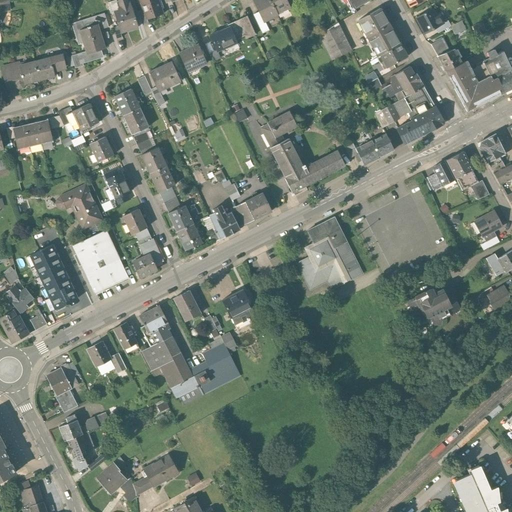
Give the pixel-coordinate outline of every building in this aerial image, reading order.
[(117,0),(118,5),(110,7),(120,33),(140,27),(130,0),(117,0)] [(161,0),(139,0),(147,21),(166,14),(161,0)] [(277,15),(276,13),(270,0),(251,0),(262,22),(277,15)] [(289,7),(285,0),(270,0),(276,13),(289,7)] [(8,3),(0,3),(0,11),(10,11),(8,3)] [(400,42),(380,5),(355,19),(375,56),(400,42)] [(435,5),(413,16),(423,35),(445,23),(435,5)] [(72,57),(66,59),(69,67),(75,65),(76,68),(84,66),(84,63),(104,57),(102,49),(107,47),(101,28),(109,26),(105,13),(72,23),(78,45),(83,43),(85,51),(71,55),(72,57)] [(245,17),(228,24),(234,39),(244,36),(245,39),(253,35),(245,17)] [(351,49),(338,22),(317,32),(330,59),(351,49)] [(475,26),(478,33),(487,30),(485,23),(475,26)] [(234,39),(228,24),(206,33),(210,41),(204,44),(207,53),(214,50),(215,53),(236,44),(234,39)] [(205,62),(196,42),(176,51),(185,71),(205,62)] [(407,54),(400,42),(375,56),(382,68),(407,54)] [(461,61),(454,46),(436,55),(444,70),(461,61)] [(50,56),(54,71),(67,68),(63,52),(50,56)] [(50,56),(20,64),(26,85),(56,77),(54,71),(50,56)] [(466,58),(461,61),(444,70),(454,90),(465,111),(504,91),(496,75),(492,77),(489,72),(476,79),(466,58)] [(179,81),(169,60),(146,70),(154,87),(156,91),(159,90),(179,81)] [(19,61),(0,66),(0,69),(6,91),(26,86),(26,85),(20,64),(19,61)] [(422,86),(409,63),(391,73),(404,96),(422,86)] [(511,66),(496,75),(504,91),(511,87),(511,66)] [(163,98),(159,90),(156,91),(154,87),(151,89),(144,75),(136,79),(148,105),(163,98)] [(435,104),(422,86),(404,96),(403,97),(411,113),(414,116),(435,104)] [(110,96),(119,115),(137,106),(128,87),(110,96)] [(403,97),(373,112),(381,128),(411,113),(403,97)] [(100,121),(91,102),(66,114),(70,123),(76,120),(81,130),(100,121)] [(414,116),(423,133),(445,121),(435,104),(414,116)] [(146,126),(137,106),(119,115),(128,134),(146,126)] [(288,109),(264,121),(272,138),(297,127),(288,109)] [(423,133),(414,116),(393,128),(403,145),(423,133)] [(36,121),(41,144),(53,141),(48,118),(36,121)] [(36,121),(24,124),(29,146),(41,144),(36,121)] [(29,146),(24,124),(13,127),(18,149),(29,146)] [(495,132),(475,142),(486,163),(505,153),(495,132)] [(76,146),(87,142),(84,135),(73,140),(76,146)] [(114,154),(106,135),(90,143),(98,161),(114,154)] [(386,135),(371,143),(379,158),(394,150),(386,135)] [(289,139),(268,150),(290,194),(344,166),(335,148),(302,165),(289,139)] [(364,166),(379,158),(371,143),(356,151),(364,166)] [(164,164),(155,146),(137,154),(146,173),(164,164)] [(473,170),(463,150),(445,159),(455,179),(473,170)] [(455,179),(445,159),(430,167),(433,173),(425,177),(433,191),(455,179)] [(133,190),(120,163),(102,171),(115,199),(113,200),(116,207),(132,199),(129,192),(133,190)] [(173,183),(164,164),(146,173),(155,192),(173,183)] [(511,179),(511,168),(510,164),(493,173),(499,186),(511,179)] [(481,180),(470,186),(477,200),(489,195),(481,180)] [(236,182),(227,187),(233,199),(242,195),(236,182)] [(104,221),(87,183),(60,195),(57,199),(55,204),(57,209),(61,211),(65,211),(72,208),(83,231),(104,221)] [(259,192),(232,206),(241,225),(269,211),(259,192)] [(164,213),(173,232),(191,223),(182,204),(164,213)] [(224,214),(219,204),(209,209),(223,236),(237,229),(229,212),(224,214)] [(148,227),(140,208),(123,215),(132,234),(135,233),(147,227),(148,227)] [(504,227),(494,209),(473,220),(483,239),(504,227)] [(363,275),(333,216),(304,230),(311,243),(302,248),(307,257),(295,263),(309,291),(327,282),(331,291),(363,275)] [(200,242),(191,223),(173,232),(182,251),(200,242)] [(152,239),(147,227),(135,233),(140,244),(152,239)] [(130,279),(107,230),(72,246),(95,296),(130,279)] [(140,246),(144,255),(150,252),(156,265),(164,261),(153,240),(140,246)] [(57,256),(52,245),(30,255),(35,266),(57,256)] [(511,268),(511,248),(495,259),(505,274),(511,268)] [(156,265),(150,252),(144,255),(132,261),(140,279),(159,270),(156,265)] [(62,267),(57,256),(35,266),(40,277),(62,267)] [(11,267),(2,274),(9,283),(18,276),(11,267)] [(67,278),(62,267),(40,277),(45,288),(67,278)] [(72,289),(67,278),(45,288),(50,299),(72,289)] [(15,284),(4,294),(20,314),(34,303),(31,300),(34,298),(25,287),(21,291),(15,284)] [(487,285),(480,303),(501,311),(507,292),(487,285)] [(449,306),(442,291),(434,295),(430,287),(404,300),(419,330),(445,317),(441,310),(449,306)] [(77,299),(72,289),(50,299),(55,309),(77,299)] [(199,314),(187,290),(170,299),(182,323),(199,314)] [(254,315),(244,298),(223,309),(233,327),(254,315)] [(168,324),(158,305),(135,316),(144,335),(149,333),(165,325),(168,324)] [(36,317),(30,320),(35,331),(47,325),(39,309),(33,311),(36,317)] [(14,310),(0,317),(0,323),(12,344),(30,334),(20,315),(17,317),(14,310)] [(127,328),(124,321),(109,328),(121,350),(135,343),(132,337),(135,336),(130,326),(127,328)] [(191,376),(165,325),(149,333),(155,343),(139,351),(149,371),(156,367),(167,388),(191,376)] [(228,333),(220,336),(223,343),(226,350),(234,346),(228,333)] [(101,340),(83,349),(92,368),(109,360),(116,374),(125,369),(117,353),(109,357),(101,340)] [(223,343),(199,355),(205,369),(211,380),(235,367),(226,350),(223,343)] [(191,376),(167,388),(178,408),(240,376),(235,367),(211,380),(205,369),(191,376)] [(70,389),(60,369),(43,377),(53,398),(68,390),(70,389)] [(68,390),(53,398),(62,414),(76,406),(68,390)] [(511,416),(503,424),(511,433),(511,416)] [(74,420),(55,428),(60,442),(80,434),(74,420)] [(86,448),(80,434),(60,442),(74,467),(81,464),(76,452),(86,448)] [(5,450),(0,451),(0,483),(17,475),(5,450)] [(167,455),(141,469),(145,477),(152,489),(178,475),(167,455)] [(110,462),(93,478),(108,495),(125,479),(110,462)] [(467,476),(450,483),(463,511),(505,511),(505,510),(499,511),(497,511),(495,506),(502,502),(496,489),(490,492),(478,467),(466,472),(467,476)] [(189,476),(193,485),(201,482),(197,473),(189,476)] [(152,489),(145,477),(132,485),(130,479),(119,488),(124,494),(122,496),(128,504),(138,496),(152,489)] [(21,492),(26,509),(47,502),(41,486),(21,492)] [(171,511),(198,511),(193,500),(171,511)] [(49,511),(47,502),(26,509),(22,510),(22,511),(49,511)]
